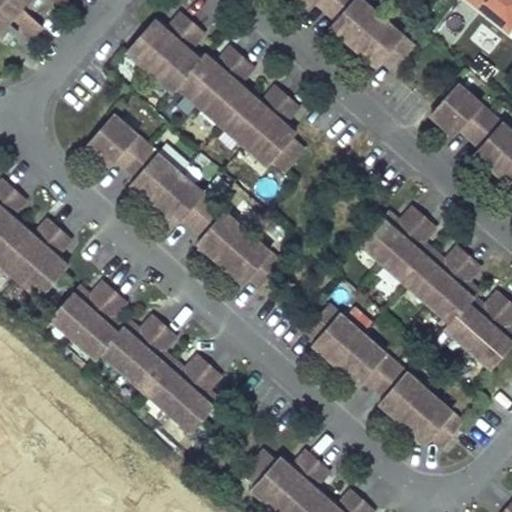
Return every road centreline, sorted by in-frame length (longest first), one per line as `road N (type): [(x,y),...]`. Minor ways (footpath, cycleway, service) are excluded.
road 1 (residential): [(0,108),(109,0),(247,0),(511,227)]
road 2 (residential): [(450,503),(0,124)]
